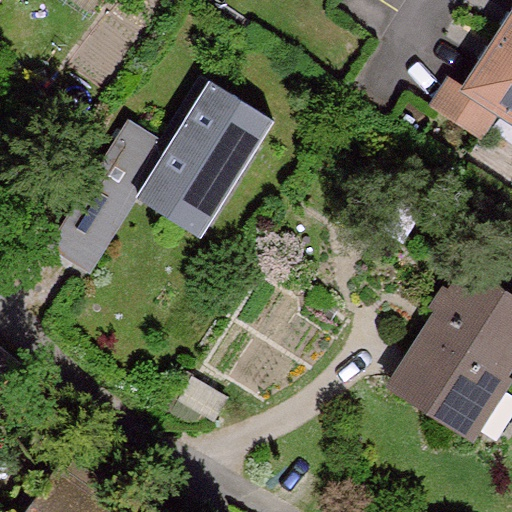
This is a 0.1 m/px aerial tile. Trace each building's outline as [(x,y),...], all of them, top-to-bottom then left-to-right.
[(511,0),(509,0),(456,83),(511,118),(511,0)] [(172,142),(130,116),(50,247),(93,273),(140,195),(199,234),(276,116),(211,76),(172,142)] [(471,437),(511,370),(511,290),(462,259),(385,384),(471,437)] [(38,404),(10,379),(0,390),(0,415),(14,429),(38,404)] [(80,446),(60,472),(96,511),(124,511),(135,489),(80,446)] [(96,511),(60,472),(31,511),(96,511)]
